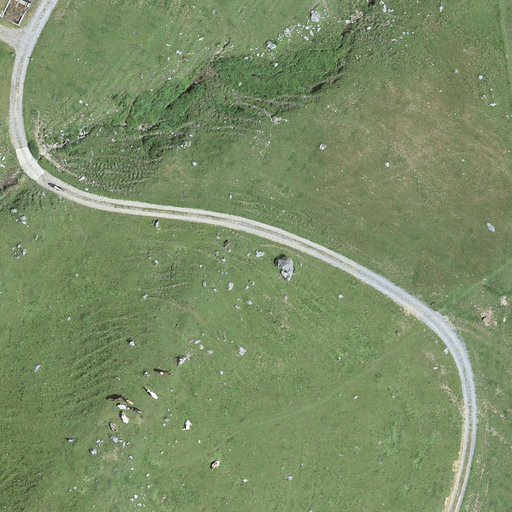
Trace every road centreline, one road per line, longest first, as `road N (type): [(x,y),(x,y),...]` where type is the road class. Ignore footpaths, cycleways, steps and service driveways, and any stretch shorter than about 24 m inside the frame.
road 1 (track): [(51,0),(17,86),(23,151),(39,177),(100,203),(266,230),(357,270),(424,313)]
road 2 (track): [(424,313),(459,353),(468,386),(469,452),(452,511)]
